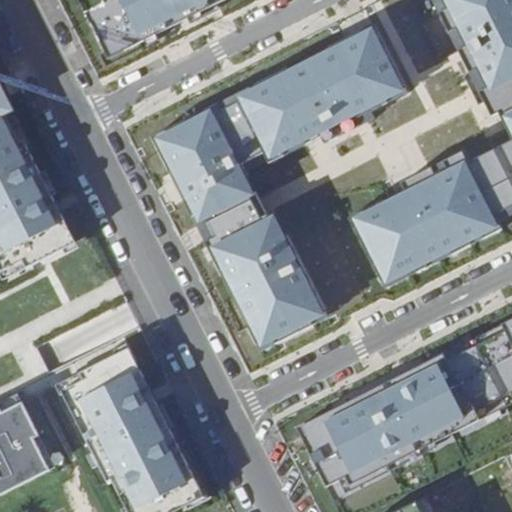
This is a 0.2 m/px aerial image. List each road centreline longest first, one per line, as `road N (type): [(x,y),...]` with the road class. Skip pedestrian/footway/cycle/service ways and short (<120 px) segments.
road 1 (unclassified): [(79,121),(232,419)]
road 2 (residential): [(232,419),(511,274)]
road 3 (residential): [(319,0),(79,121)]
road 4 (unclassified): [(18,0),(79,121)]
